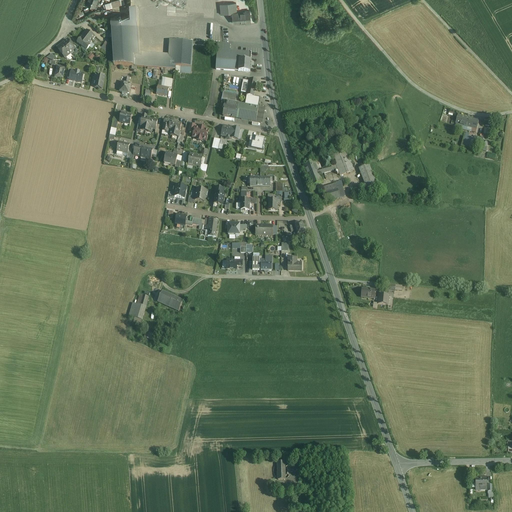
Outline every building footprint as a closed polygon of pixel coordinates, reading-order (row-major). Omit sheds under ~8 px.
[(124,0),(117,0),(104,3),(105,9),(126,4),(124,0)] [(236,1),(220,3),(220,4),(221,15),(233,14),(233,13),(237,13),(236,1)] [(131,16),(111,17),(112,33),(114,65),(134,66),(133,54),(139,52),(136,3),(130,3),(131,16)] [(237,13),(233,13),(233,14),(234,24),(246,23),(246,24),(251,23),(250,12),(237,13)] [(111,15),(104,17),(105,32),(112,33),(111,17),(111,15)] [(87,30),(78,43),(88,50),(90,46),(89,45),(95,37),(87,30)] [(68,40),(63,44),(70,54),(75,50),(73,47),(68,40)] [(193,42),(169,40),(168,55),(171,66),(176,66),(192,67),(193,42)] [(218,44),(213,43),(213,42),(197,41),(197,45),(210,46),(210,51),(218,51),(218,44)] [(70,54),(63,44),(58,48),(65,58),(70,54)] [(247,46),(218,44),(218,51),(216,69),(250,72),(252,53),(247,53),(247,46)] [(139,52),(133,54),(134,66),(135,66),(174,69),(176,69),(176,66),(171,66),(168,55),(139,52)] [(65,68),(57,67),(55,77),(62,79),(65,68)] [(71,78),(71,80),(85,84),(87,75),(82,73),(82,72),(70,69),(68,77),(71,78)] [(173,80),(163,78),(162,79),(162,81),(161,86),(159,86),(157,94),(167,97),(169,88),(171,89),(173,80)] [(257,81),(242,78),(241,83),(238,82),(238,86),(237,92),(247,94),(247,95),(254,97),(257,81)] [(103,81),(96,79),(95,88),(102,90),(104,81),(103,81)] [(131,85),(122,83),(120,92),(123,93),(122,94),(127,95),(127,94),(129,94),(131,85)] [(239,104),(226,102),(225,107),(224,107),(224,110),(223,116),(237,118),(239,104)] [(246,105),(239,104),(237,118),(237,119),(261,123),(264,108),(246,105)] [(122,113),(121,113),(120,119),(120,122),(123,123),(123,122),(130,124),(130,125),(132,115),(127,114),(122,113)] [(158,121),(147,118),(147,116),(143,115),(141,126),(142,126),(141,131),(151,133),(152,129),(156,130),(157,125),(158,121)] [(480,120),(458,115),(456,124),(478,130),(480,120)] [(171,122),(165,120),(162,131),(169,132),(169,131),(171,122)] [(182,124),(171,122),(169,131),(172,132),(172,135),(171,135),(170,135),(170,136),(179,138),(182,124)] [(233,127),(224,125),(222,135),(231,137),(231,138),(238,139),(241,129),(233,127)] [(200,127),(200,129),(195,128),(194,132),(193,137),(197,138),(198,141),(200,141),(202,140),(207,141),(209,131),(204,130),(204,128),(200,127)] [(465,132),(464,145),(471,146),(472,137),(469,136),(469,133),(465,132)] [(279,148),(275,137),(267,140),(267,141),(270,150),(270,151),(279,148)] [(267,141),(257,144),(260,153),(270,150),(267,141)] [(130,145),(119,143),(117,151),(118,151),(128,154),(129,149),(130,145)] [(143,148),(136,146),(135,150),(134,155),(141,157),(143,148)] [(153,150),(143,148),(141,157),(151,159),(153,150)] [(334,154),(340,176),(355,171),(349,150),(334,154)] [(178,156),(166,153),(164,163),(165,163),(165,162),(171,164),(171,165),(176,166),(178,156)] [(203,157),(190,154),(188,165),(193,166),(193,165),(201,167),(203,157)] [(315,161),(303,166),(306,174),(318,170),(315,161)] [(204,180),(208,165),(202,163),(198,179),(204,180)] [(380,190),(370,165),(359,170),(370,194),(380,190)] [(334,171),(332,166),(319,171),(321,176),(334,171)] [(308,174),(313,186),(323,182),(318,170),(308,174)] [(260,178),(251,178),(251,186),(260,186),(260,178)] [(270,178),(260,178),(260,186),(270,186),(270,178)] [(341,182),(322,188),(327,203),(346,197),(341,182)] [(176,185),(174,196),(184,198),(186,186),(176,185)] [(207,190),(197,188),(195,200),(205,202),(207,190)] [(223,194),(216,193),(214,204),(223,205),(225,195),(223,194)] [(241,199),(241,210),(249,210),(249,203),(252,203),(252,200),(244,199),(241,199)] [(274,200),(269,200),(269,211),(277,211),(277,204),(280,204),(280,200),(274,200)] [(182,216),(177,215),(176,223),(185,225),(186,225),(186,221),(187,217),(181,216),(182,216)] [(218,221),(205,218),(203,230),(208,231),(207,236),(216,237),(218,221)] [(230,235),(242,235),(242,223),(230,223),(230,235)] [(303,223),(290,227),(291,232),(296,231),(297,235),(305,233),(303,223)] [(273,236),(273,225),(256,224),(256,236),(273,236)] [(301,263),(295,263),(295,258),(288,258),(288,271),(301,271),(301,263)] [(237,261),(227,261),(227,269),(232,269),(237,269),(237,266),(243,266),(243,261),(237,260),(237,261)] [(267,263),(262,262),(262,266),(262,270),(271,271),(272,263),(267,263)] [(375,290),(363,289),(362,298),(374,299),(375,290)] [(185,301),(163,292),(158,303),(180,313),(185,301)] [(149,296),(140,294),(138,303),(147,305),(149,296)] [(390,296),(379,294),(378,304),(389,306),(390,296)] [(134,302),(130,316),(143,319),(147,306),(134,302)] [(157,334),(149,331),(146,338),(154,341),(157,334)] [(287,479),(286,461),(278,461),(279,479),(287,479)] [(486,477),(475,477),(475,482),(476,488),(476,490),(486,490),(486,477)]
